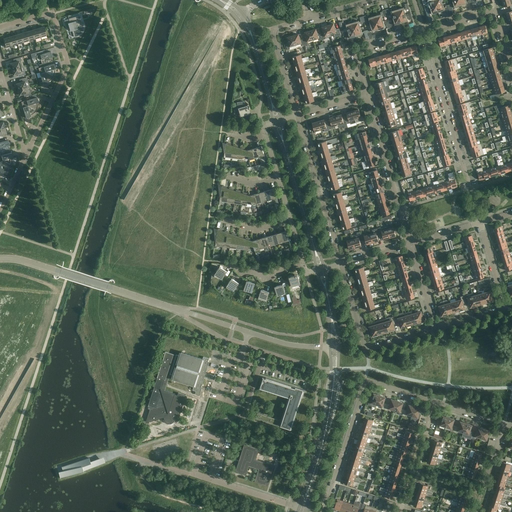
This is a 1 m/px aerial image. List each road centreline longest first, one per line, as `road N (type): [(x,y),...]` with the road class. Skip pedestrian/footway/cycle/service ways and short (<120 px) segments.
road 1 (residential): [(335,346),(286,344),(61,272)]
road 2 (residential): [(324,511),(366,381),(433,403)]
road 3 (residential): [(0,27),(53,13),(67,61),(26,154)]
road 4 (residential): [(478,222),(423,31)]
road 5 (residential): [(436,330),(366,350),(340,264)]
road 6 (tertiary): [(321,270),(277,122)]
road 7 (residential): [(340,264),(297,116)]
road 8 (residential): [(410,243),(366,96)]
road 9 (tertiary): [(313,476),(335,346)]
road 10 (residential): [(297,116),(272,30),(310,17)]
